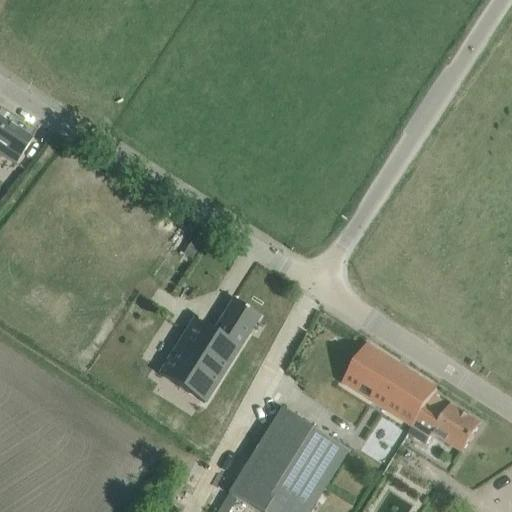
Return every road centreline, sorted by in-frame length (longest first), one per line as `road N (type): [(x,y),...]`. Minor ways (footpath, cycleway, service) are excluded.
road 1 (unclassified): [(309,282),(0,84)]
road 2 (unclassified): [(309,282),(497,0)]
road 3 (unclassified): [(511,410),(309,282)]
